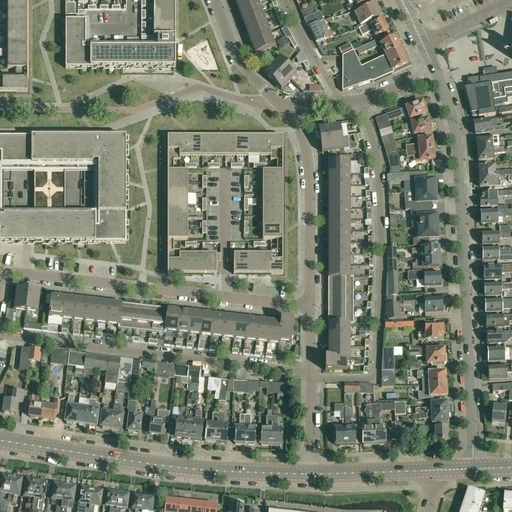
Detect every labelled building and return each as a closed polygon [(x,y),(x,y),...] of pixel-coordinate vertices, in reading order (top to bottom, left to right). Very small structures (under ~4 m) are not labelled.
[(15,0),(7,0),(7,12),(27,12),(27,8),(29,8),(29,0),(15,0)] [(233,0),(237,10),(258,2),(257,0),(233,0)] [(354,0),(356,3),(347,6),(349,11),(358,7),(358,6),(372,0),(354,0)] [(154,14),(175,14),(175,2),(154,2),(154,14)] [(242,21),(262,13),(258,2),(237,10),(242,21)] [(65,4),(65,15),(75,15),(75,4),(65,4)] [(362,26),(368,23),(381,16),(376,5),(356,14),(362,26)] [(27,12),(7,12),(7,23),(29,23),(29,16),(27,16),(27,12)] [(242,21),(246,31),(266,24),(262,13),(242,21)] [(316,15),(304,20),(307,28),(323,22),(320,13),(316,15)] [(154,26),(175,26),(175,14),(154,14),(154,26)] [(65,21),(65,69),(175,69),(175,38),(154,38),(154,37),(141,37),(141,46),(127,46),(127,49),(82,49),(82,46),(85,46),(85,21),(65,21)] [(323,22),(307,28),(313,39),(316,44),(326,40),(321,29),(326,27),(324,21),(323,22)] [(384,21),(371,27),(365,30),(364,27),(359,29),(362,36),(372,31),(375,38),(389,31),(384,21)] [(29,23),(7,23),(7,35),(27,35),(27,31),(29,31),(29,23)] [(266,24),(246,31),(250,42),(270,34),(266,24)] [(154,37),(154,38),(175,38),(175,26),(154,26),(154,37)] [(250,42),(254,55),(275,47),(270,34),(250,42)] [(27,35),(7,35),(7,46),(29,46),(29,39),(27,39),(27,35)] [(287,39),(286,37),(281,40),(277,43),(280,49),(281,49),(287,45),(289,44),(287,39)] [(385,57),(401,50),(396,38),(380,45),(385,57)] [(374,42),(356,50),(359,56),(377,48),(374,42)] [(29,46),(7,46),(7,58),(27,58),(27,53),(29,53),(29,46)] [(393,74),(399,72),(398,69),(408,64),(401,50),(385,57),(393,74)] [(385,57),(361,68),(353,52),(342,57),(342,92),(372,82),(372,83),(393,74),(385,57)] [(27,58),(7,58),(7,69),(15,69),(29,69),(29,62),(27,62),(27,58)] [(279,58),(263,74),(272,82),(288,66),(279,58)] [(272,82),(281,91),(297,75),(288,66),(272,82)] [(15,75),(15,92),(27,92),(27,77),(29,77),(29,69),(15,69),(15,75)] [(468,88),(464,88),(472,118),(478,117),(478,118),(495,115),(494,107),(507,104),(506,95),(511,94),(511,73),(497,76),(493,76),(492,70),(483,71),(483,73),(484,77),(467,79),(468,88)] [(0,78),(0,93),(1,94),(1,92),(15,92),(15,75),(1,75),(1,79),(0,78)] [(379,132),(390,128),(388,122),(399,118),(408,115),(410,120),(426,114),(425,113),(427,112),(425,107),(424,107),(422,103),(406,109),(397,112),(375,119),(379,132)] [(414,136),(430,132),(430,130),(432,130),(430,124),(429,125),(428,120),(411,124),(401,126),(403,133),(413,130),(414,136)] [(489,120),(479,122),(473,123),(474,124),(472,125),(473,129),(475,130),(475,136),(491,133),(490,128),(489,120)] [(342,138),(340,126),(318,129),(320,141),(342,138)] [(391,143),(388,135),(393,134),(390,128),(379,132),(379,133),(383,145),(391,143)] [(183,137),(180,137),(180,157),(191,157),(191,136),(183,136),(183,137)] [(198,137),(198,136),(191,136),(191,157),(202,157),(202,137),(198,137)] [(206,137),(202,137),(202,157),(214,157),(214,136),(206,136),(206,137)] [(214,157),(225,157),(225,137),(221,137),(221,136),(214,136),(214,157)] [(236,157),(236,136),(229,136),(229,137),(225,137),(225,157),(236,157)] [(244,136),(236,136),(236,157),(248,157),(248,137),(244,137),(244,136)] [(252,137),(248,137),(248,157),(259,157),(259,136),(252,136),(252,137)] [(267,136),(259,136),(259,157),(270,157),(270,137),(267,137),(267,136)] [(180,157),(180,137),(167,137),(167,152),(166,152),(166,168),(167,168),(173,168),(173,161),(180,161),(180,157)] [(270,137),(270,157),(270,161),(277,161),(277,168),(283,168),(284,168),(284,152),(283,152),(283,137),(270,137)] [(126,138),(99,138),(0,138),(0,244),(35,244),(126,244),(126,190),(126,138)] [(320,141),(322,153),(344,150),(342,138),(320,141)] [(406,152),(433,149),(432,147),(434,147),(433,140),(432,140),(432,139),(418,140),(418,145),(406,147),(406,152)] [(504,144),(498,145),(497,139),(476,141),(476,143),(475,144),(475,147),(477,148),(477,152),(504,149),(504,144)] [(386,154),(397,153),(396,142),(391,143),(383,145),(386,154)] [(433,149),(406,152),(407,158),(414,157),(414,163),(434,160),(434,159),(435,158),(435,152),(433,152),(433,149)] [(504,149),(477,152),(477,155),(476,156),(476,159),(478,160),(478,162),(494,160),(493,155),(505,153),(504,149)] [(386,154),(390,169),(400,168),(399,153),(397,153),(386,154)] [(350,176),(350,162),(328,162),(328,176),(350,176)] [(511,171),(504,172),(495,172),(494,166),(478,167),(478,169),(477,170),(478,174),(479,174),(479,178),(505,176),(511,176),(511,171)] [(173,168),(167,168),(167,176),(166,176),(166,183),(187,183),(187,172),(173,172),(173,168)] [(277,172),(263,172),(263,183),(284,183),(284,176),(283,176),(283,168),(277,168),(277,172)] [(411,194),(413,194),(413,193),(437,192),(437,185),(435,185),(435,181),(422,181),(422,175),(410,175),(411,194)] [(328,176),(328,187),(350,187),(350,176),(328,176)] [(505,176),(479,178),(479,181),(478,182),(478,186),(479,186),(479,188),(495,187),(495,182),(505,181),(505,176)] [(187,183),(166,183),(166,191),(167,191),(167,195),(187,195),(187,183)] [(284,183),(263,183),(263,195),(283,195),(283,191),(284,191),(284,183)] [(328,187),(328,199),(350,199),(350,187),(328,187)] [(497,198),(504,197),(511,196),(511,191),(488,193),(488,195),(480,195),(480,200),(480,201),(479,203),(479,206),(480,207),(481,209),(497,208),(497,198)] [(437,199),(437,192),(413,193),(413,194),(414,204),(405,205),(405,212),(410,211),(424,211),(423,204),(436,203),(436,200),(437,199)] [(187,195),(167,195),(167,199),(166,199),(166,206),(187,206),(187,195)] [(283,195),(263,195),(263,206),(284,206),(284,199),(283,199),(283,195)] [(328,199),(328,210),(350,210),(350,199),(328,199)] [(187,206),(166,206),(166,213),(167,213),(167,217),(187,217),(187,206)] [(284,206),(263,206),(263,217),(283,218),(283,213),(284,213),(284,206)] [(328,210),(328,221),(350,222),(350,210),(328,210)] [(437,220),(437,216),(424,217),(424,211),(410,211),(411,218),(412,230),(415,229),(439,228),(439,220),(437,220)] [(511,217),(511,211),(497,212),(481,212),(481,218),(480,219),(480,222),(481,224),(481,225),(497,224),(497,218),(511,217)] [(187,217),(167,217),(167,222),(166,222),(166,229),(187,229),(187,217)] [(283,218),(263,217),(263,229),(284,229),(284,222),(283,222),(283,218)] [(328,221),(328,233),(350,233),(350,222),(328,221)] [(425,240),(438,239),(438,235),(439,235),(439,228),(415,229),(416,240),(413,240),(413,247),(426,246),(425,240)] [(187,229),(166,229),(166,236),(167,236),(167,244),(173,244),(173,241),(187,241),(187,229)] [(284,229),(263,229),(263,241),(277,241),(277,244),(283,244),(283,236),(284,236),(284,229)] [(328,233),(328,244),(350,244),(350,233),(328,233)] [(482,244),(482,246),(498,245),(498,240),(510,239),(510,233),(498,234),(482,234),(482,239),(481,240),(481,243),(482,244)] [(173,244),(167,244),(166,244),(166,260),(167,260),(167,275),(180,275),(180,255),(180,251),(173,251),(173,244)] [(284,244),(283,244),(277,244),(277,251),(271,251),(271,255),(271,275),(283,275),(283,260),(284,260),(284,244)] [(328,244),(328,256),(350,256),(350,244),(328,244)] [(416,260),(439,258),(439,256),(440,256),(440,250),(439,250),(438,248),(422,249),(411,250),(412,255),(416,255),(416,260)] [(483,262),(498,261),(511,260),(511,249),(498,250),(483,250),(483,256),(482,257),(482,259),(483,260),(483,262)] [(191,255),(180,255),(180,275),(183,275),(183,276),(191,276),(191,255)] [(191,255),(191,276),(198,276),(198,275),(202,275),(202,255),(191,255)] [(202,255),(202,275),(217,275),(217,263),(220,263),(220,255),(202,255)] [(248,275),(248,255),(230,255),(230,263),(234,263),(234,275),(248,275)] [(259,255),(248,255),(248,275),(252,275),(252,276),(259,276),(259,255)] [(271,255),(259,255),(259,276),(267,276),(267,275),(271,275),(271,255)] [(328,256),(328,267),(350,267),(350,256),(328,256)] [(416,260),(416,264),(412,265),(412,270),(423,269),(440,269),(439,266),(441,266),(441,261),(439,261),(439,258),(416,260)] [(501,281),(501,275),(511,274),(511,265),(492,267),(492,268),(484,269),(484,274),(483,276),(483,279),(484,280),(484,281),(501,281)] [(328,267),(328,278),(353,279),(353,277),(350,277),(350,267),(328,267)] [(424,288),(440,287),(440,285),(441,284),(441,281),(440,280),(440,274),(427,275),(427,273),(420,273),(420,272),(408,273),(409,281),(421,281),(421,280),(424,280),(424,288)] [(328,278),(328,294),(353,294),(353,279),(328,278)] [(501,291),(511,290),(511,284),(500,285),(484,286),(485,291),(484,292),(484,294),(485,295),(485,297),(501,296),(501,291)] [(28,290),(16,289),(14,311),(26,312),(28,290)] [(26,312),(38,314),(41,292),(28,290),(26,312)] [(328,294),(328,310),(353,310),(353,294),(328,294)] [(48,318),(62,320),(65,298),(51,296),(48,318)] [(425,314),(442,313),(442,311),(443,309),(443,307),(441,305),(441,299),(430,300),(430,297),(420,297),(420,298),(415,298),(416,305),(425,305),(425,314)] [(62,320),(74,321),(76,299),(65,298),(62,320)] [(74,321),(85,322),(87,300),(76,299),(74,321)] [(85,322),(96,324),(99,301),(87,300),(85,322)] [(502,313),(502,311),(511,310),(511,300),(501,301),(485,302),(486,307),(484,308),(484,311),(486,312),(486,314),(502,313)] [(96,324),(108,325),(110,303),(99,301),(96,324)] [(118,329),(119,329),(121,304),(110,303),(108,325),(118,326),(118,329)] [(119,329),(134,331),(137,306),(121,304),(119,329)] [(398,305),(388,305),(389,320),(399,319),(398,305)] [(134,331),(150,333),(152,308),(137,306),(134,331)] [(150,333),(165,335),(168,310),(152,308),(150,333)] [(166,332),(177,333),(179,311),(168,310),(165,335),(166,335),(166,332)] [(328,310),(328,325),(353,325),(353,310),(328,310)] [(177,333),(188,334),(191,312),(179,311),(177,333)] [(188,334),(199,336),(202,314),(191,312),(188,334)] [(199,336),(211,337),(213,315),(202,314),(199,336)] [(211,337),(222,338),(225,316),(213,315),(211,337)] [(222,338),(233,340),(236,318),(225,316),(222,338)] [(486,327),(487,329),(503,329),(502,323),(511,322),(511,316),(502,317),(486,318),(486,323),(485,324),(485,326),(486,327)] [(233,340),(245,341),(247,319),(236,318),(233,340)] [(245,341),(256,342),(259,320),(247,319),(245,341)] [(256,342),(267,343),(270,321),(259,320),(256,342)] [(267,343),(279,345),(282,320),(281,320),(280,323),(270,321),(267,343)] [(294,321),(282,320),(279,345),(280,342),(291,343),(294,321)] [(414,329),(414,321),(402,321),(403,329),(414,329)] [(395,330),(394,322),(385,322),(384,322),(385,330),(395,330)] [(426,341),(443,340),(442,333),(443,333),(443,332),(444,331),(444,327),(442,326),(442,324),(425,325),(426,334),(418,334),(419,341),(426,341)] [(328,325),(328,337),(350,337),(350,326),(353,326),(353,325),(328,325)] [(510,339),(511,338),(511,332),(502,333),(487,333),(487,339),(486,340),(486,343),(487,344),(487,345),(503,344),(506,344),(510,339)] [(328,337),(328,348),(350,348),(350,337),(328,337)] [(328,348),(328,359),(325,359),(350,359),(350,348),(328,348)] [(28,362),(30,350),(21,349),(19,369),(27,370),(28,362)] [(42,350),(30,349),(30,350),(28,362),(40,364),(42,350)] [(393,349),(383,350),(382,372),(394,372),(393,349)] [(488,357),(488,363),(505,362),(504,349),(487,350),(486,352),(486,356),(488,357)] [(427,365),(444,364),(444,363),(446,363),(446,356),(444,356),(444,350),(425,351),(425,350),(409,350),(409,358),(427,357),(427,365)] [(68,366),(69,354),(52,352),(51,364),(50,371),(60,372),(61,366),(68,366)] [(84,368),(85,355),(69,353),(69,354),(68,366),(76,367),(74,378),(82,380),(84,368)] [(94,369),(96,357),(85,355),(84,368),(92,369),(94,369)] [(106,371),(108,359),(96,357),(94,369),(106,371)] [(116,387),(120,360),(108,359),(106,371),(107,371),(106,385),(116,387)] [(325,359),(325,372),(347,372),(347,360),(350,360),(350,359),(325,359)] [(130,388),(133,362),(120,360),(116,387),(130,388)] [(145,363),(142,363),(133,362),(130,388),(141,390),(145,363)] [(174,379),(175,367),(155,364),(155,368),(154,376),(174,379)] [(489,380),(489,381),(506,380),(506,374),(511,373),(511,365),(498,366),(498,368),(489,368),(489,373),(487,375),(488,378),(489,380)] [(189,368),(175,367),(174,379),(176,379),(176,384),(189,385),(189,379),(187,379),(189,368)] [(189,385),(198,386),(199,378),(200,369),(195,369),(190,368),(189,368),(187,379),(189,379),(189,385)] [(431,372),(421,372),(421,370),(410,371),(405,371),(406,379),(417,379),(417,380),(429,379),(429,386),(447,385),(447,379),(445,379),(445,373),(431,374),(431,372)] [(221,381),(209,379),(207,391),(219,392),(221,381)] [(393,379),(381,379),(381,389),(394,388),(393,379)] [(225,403),(227,381),(221,381),(219,392),(218,402),(225,403)] [(246,395),(247,382),(235,382),(233,382),(233,393),(233,394),(240,394),(246,395)] [(259,393),(259,383),(247,382),(246,395),(252,395),(252,393),(259,393)] [(287,395),(287,384),(273,384),(273,395),(287,395)] [(359,394),(359,385),(344,385),(344,393),(359,394)] [(373,395),(373,386),(359,385),(359,394),(362,394),(373,395)] [(447,385),(429,386),(430,393),(418,393),(418,400),(433,400),(433,398),(446,397),(446,391),(447,391),(447,385)] [(23,404),(24,394),(14,393),(13,403),(4,401),(3,414),(16,416),(18,403),(23,404)] [(75,424),(78,408),(72,407),(74,397),(69,396),(65,423),(67,423),(66,424),(72,425),(72,424),(75,424)] [(42,420),(44,407),(36,406),(37,398),(30,397),(28,411),(30,412),(29,418),(42,420)] [(86,426),(89,401),(79,399),(78,408),(75,424),(79,425),(79,426),(84,427),(84,426),(86,426)] [(44,407),(42,420),(55,421),(56,415),(58,415),(60,402),(55,401),(54,408),(44,407)] [(89,401),(86,426),(89,426),(89,428),(94,428),(94,427),(96,427),(99,405),(95,405),(96,402),(89,401)] [(394,404),(395,412),(395,416),(405,416),(405,403),(394,404)] [(418,415),(448,413),(448,408),(447,408),(446,403),(431,404),(432,409),(415,410),(415,415),(418,415)] [(113,414),(110,431),(118,432),(118,431),(121,431),(124,409),(120,408),(120,406),(114,405),(113,414)] [(345,421),(345,420),(344,405),(334,405),(335,413),(340,413),(340,422),(345,421)] [(383,444),(385,444),(384,428),(379,429),(378,415),(380,413),(379,405),(372,405),(372,411),(374,445),(378,445),(378,446),(383,446),(383,444)] [(110,431),(113,414),(107,413),(108,406),(103,406),(100,428),(103,428),(102,430),(110,431)] [(493,407),(491,425),(505,426),(506,408),(493,407)] [(135,410),(129,409),(127,422),(128,422),(127,432),(133,433),(132,434),(137,435),(138,433),(139,433),(141,417),(134,417),(135,410)] [(180,421),(176,420),(174,433),(175,433),(175,438),(183,439),(185,421),(185,422),(186,410),(181,410),(180,421)] [(194,423),(195,417),(190,416),(191,411),(186,410),(185,422),(185,421),(183,439),(184,439),(183,440),(189,441),(189,440),(192,440),(194,423)] [(366,415),(367,415),(368,429),(362,429),(362,445),(364,445),(364,446),(370,446),(370,445),(374,445),(372,411),(367,411),(366,412),(366,415)] [(163,437),(165,424),(168,424),(169,413),(158,412),(156,422),(151,421),(149,435),(163,437)] [(199,423),(200,417),(200,413),(195,412),(195,417),(194,423),(192,440),(194,440),(193,442),(199,442),(199,441),(201,441),(203,424),(199,423)] [(448,413),(418,415),(419,420),(432,420),(432,425),(448,424),(447,419),(449,419),(448,413)] [(216,443),(219,415),(213,415),(212,426),(207,425),(205,442),(206,442),(206,443),(211,443),(212,442),(216,443)] [(219,415),(216,443),(220,443),(221,444),(225,445),(226,443),(227,444),(228,427),(223,427),(224,416),(219,415)] [(244,445),(245,416),(240,416),(239,429),(235,429),(234,444),(235,444),(235,446),(241,446),(241,445),(244,445)] [(245,416),(244,445),(248,445),(248,446),(253,446),(253,445),(254,445),(255,429),(251,429),(251,416),(245,416)] [(271,445),(272,417),(266,417),(266,430),(261,430),(260,445),(261,445),(261,447),(267,447),(267,445),(271,445)] [(272,417),(271,445),(274,445),(274,447),(280,447),(280,446),(281,446),(282,431),(277,430),(277,418),(272,417)] [(355,427),(350,427),(350,420),(345,420),(345,421),(345,428),(345,447),(352,447),(352,446),(355,445),(355,427)] [(339,447),(345,447),(345,428),(335,428),(335,430),(334,430),(334,437),(335,437),(335,446),(339,446),(339,447)] [(435,443),(449,442),(448,428),(434,429),(435,443)] [(403,429),(391,430),(392,441),(404,440),(403,429)] [(4,478),(2,478),(0,488),(0,502),(0,503),(8,504),(8,503),(12,478),(4,477),(4,478)] [(12,478),(8,503),(13,504),(14,497),(19,497),(22,481),(20,481),(20,479),(12,478)] [(32,506),(36,482),(28,480),(28,482),(26,482),(24,498),(29,499),(28,506),(32,506)] [(44,483),(36,482),(32,506),(31,511),(42,511),(46,485),(44,484),(44,483)] [(60,511),(64,488),(60,487),(60,485),(55,485),(55,486),(54,486),(51,506),(56,507),(55,511),(60,511)] [(72,509),(73,504),(75,489),(74,489),(74,487),(69,487),(69,488),(64,488),(60,511),(66,511),(67,508),(72,509)] [(88,511),(92,491),(87,491),(87,489),(82,489),(82,490),(81,490),(79,505),(77,511),(88,511)] [(464,504),(479,509),(484,496),(484,495),(468,490),(468,491),(464,504)] [(93,511),(95,507),(100,508),(102,493),(101,493),(101,491),(96,491),(96,492),(92,491),(88,511),(93,511)] [(115,511),(118,495),(108,494),(106,507),(110,508),(109,511),(115,511)] [(120,511),(121,511),(122,511),(122,509),(126,510),(128,496),(118,495),(115,511),(120,511)] [(511,511),(511,495),(505,495),(504,495),(503,511),(504,511),(511,511)] [(141,511),(144,499),(134,497),(132,511),(135,511),(141,511)] [(144,499),(141,511),(152,511),(154,500),(150,499),(144,499)] [(177,511),(178,502),(165,501),(163,511),(177,511)] [(190,511),(191,504),(178,502),(177,511),(190,511)]
